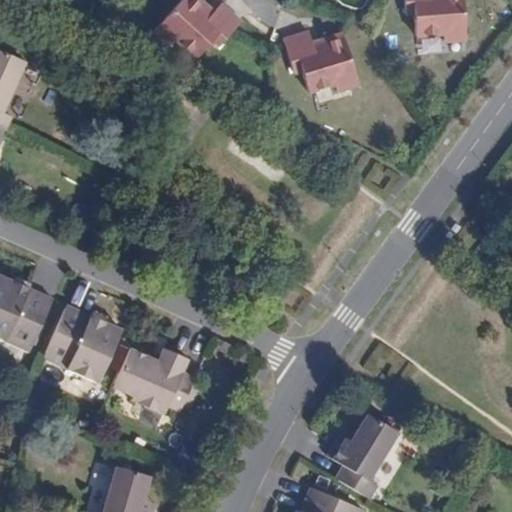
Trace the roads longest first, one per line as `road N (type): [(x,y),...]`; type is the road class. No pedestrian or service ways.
road 1 (residential): [(315,364),(0,225)]
road 2 (residential): [(315,364),(511,93)]
road 3 (residential): [(233,511),(265,434),(315,364)]
